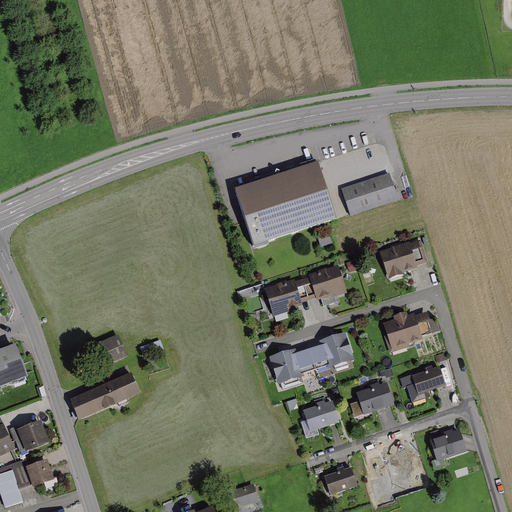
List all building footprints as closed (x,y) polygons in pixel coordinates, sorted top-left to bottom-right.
[(236,192),(254,250),(337,223),(318,165),(236,192)] [(349,188),(342,191),(351,218),(399,202),(390,175),(349,188)] [(424,242),(387,252),(395,278),(421,271),(420,266),(430,263),(424,242)] [(317,302),(335,297),(336,298),(347,294),(339,268),(309,277),(310,279),(317,300),(317,302)] [(310,279),(295,283),(302,304),(317,300),(310,279)] [(289,311),(303,307),(302,304),(295,283),(295,281),(265,291),(274,318),(290,313),(289,311)] [(254,298),(266,294),(264,286),(252,289),(254,298)] [(399,322),(389,325),(396,351),(428,343),(426,337),(439,334),(434,315),(419,319),(417,313),(398,318),(399,322)] [(302,349),(275,357),(283,385),(305,378),(304,373),(336,363),(337,369),(362,362),(354,334),(327,342),(329,347),(303,354),(302,349)] [(116,335),(92,345),(101,365),(125,355),(116,335)] [(0,353),(0,391),(28,380),(16,348),(0,353)] [(412,378),(419,397),(446,388),(440,369),(412,378)] [(137,374),(76,400),(85,419),(145,394),(137,374)] [(391,386),(364,395),(371,415),(398,406),(391,386)] [(304,412),(311,434),(340,425),(333,403),(304,412)] [(0,457),(21,448),(24,453),(32,449),(34,452),(57,442),(47,421),(23,432),(20,427),(11,431),(4,416),(0,417),(0,457)] [(467,436),(440,443),(445,460),(472,453),(467,436)] [(378,461),(385,480),(411,471),(405,452),(378,461)] [(29,461),(0,470),(0,482),(8,509),(27,503),(23,488),(37,484),(38,489),(60,482),(54,461),(32,468),(29,461)] [(325,479),(331,497),(358,488),(352,470),(325,479)] [(258,485),(238,490),(242,508),(262,502),(258,485)]
